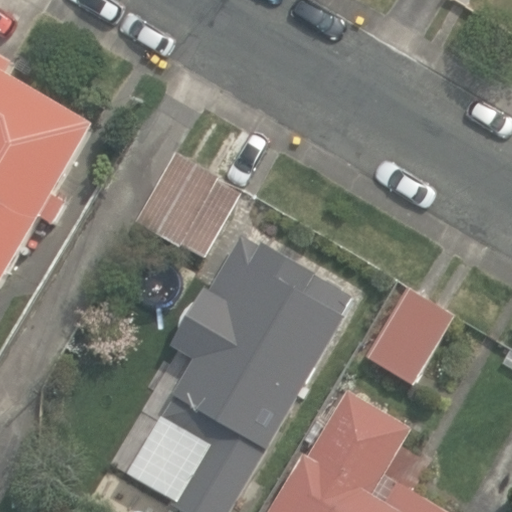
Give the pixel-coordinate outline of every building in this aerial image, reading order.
[(0,296),(5,299),(48,225),(61,223),(71,207),(68,192),(105,127),(15,74),(20,64),(0,52),(0,296)] [(187,244),(210,257),(246,193),(224,180),(225,177),(181,152),(142,222),(186,246),(187,244)] [(176,504),(190,511),(235,511),(272,448),(275,450),(350,318),(357,296),(320,276),(322,273),(268,242),(266,246),(246,235),(214,290),(211,288),(204,300),(198,304),(193,308),(190,313),(187,319),(186,326),(186,332),(177,347),(199,359),(165,419),(210,445),(176,504)] [(371,358),(419,386),(460,316),(412,288),(371,358)] [(307,456),(274,511),(453,511),(402,482),(390,504),(380,498),(418,432),(352,393),(314,460),(307,456)]
